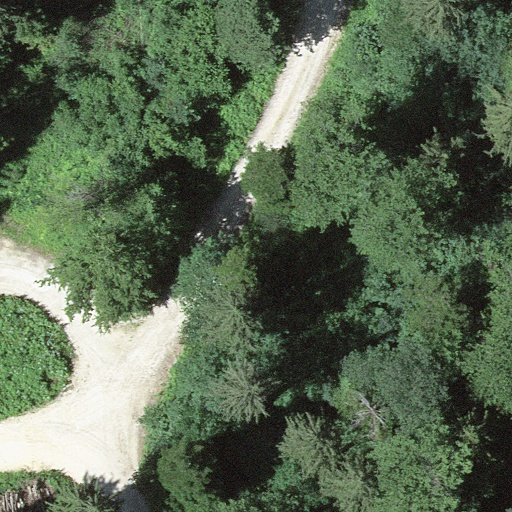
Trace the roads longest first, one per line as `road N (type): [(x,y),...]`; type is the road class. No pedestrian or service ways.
road 1 (track): [(129,448),(132,400),(162,325),(301,64),(322,0)]
road 2 (track): [(0,257),(35,264),(72,290),(132,400)]
road 3 (track): [(137,511),(129,448),(0,457)]
